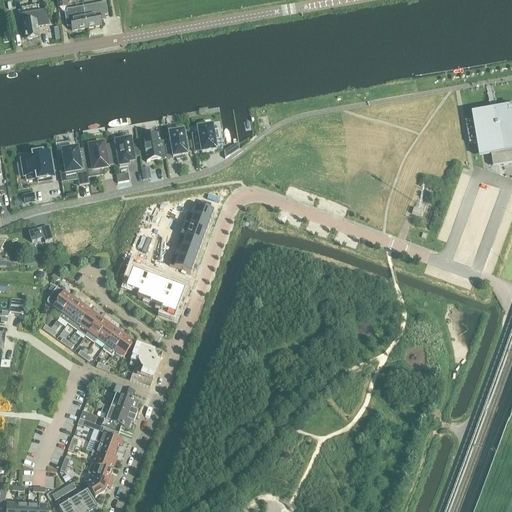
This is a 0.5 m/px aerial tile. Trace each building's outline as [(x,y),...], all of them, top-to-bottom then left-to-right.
[(55,0),(58,10),(67,8),(65,0),(55,0)] [(83,8),(84,13),(87,29),(102,27),(101,22),(106,21),(105,17),(108,16),(106,4),(83,8)] [(44,5),(21,9),(24,25),(23,25),(26,40),(39,38),(37,28),(45,27),(45,24),(47,23),(44,5)] [(84,13),(69,16),(69,15),(64,16),(67,29),(72,28),(72,32),(87,29),(84,13)] [(511,110),(472,118),(472,120),(465,122),(469,144),(476,143),(478,158),(482,157),(488,156),(490,156),(492,165),(493,168),(499,167),(511,164),(511,110)] [(201,151),(201,153),(206,153),(212,152),(216,151),(214,141),(218,140),(217,132),(213,132),(212,126),(197,129),(198,135),(192,136),(195,152),(201,151)] [(185,159),(184,156),(188,156),(187,150),(188,150),(187,142),(185,143),(184,131),(168,133),(171,146),(165,147),(167,159),(173,158),(176,158),(176,160),(185,159)] [(157,136),(142,139),(146,163),(161,160),(164,159),(164,160),(166,159),(163,142),(158,143),(157,136)] [(130,140),(115,143),(120,167),(128,166),(128,163),(134,162),(133,158),(139,157),(137,145),(131,146),(130,140)] [(103,145),(89,147),(93,172),(108,169),(106,163),(112,161),(109,146),(104,147),(103,145)] [(237,146),(227,153),(228,155),(228,157),(228,158),(238,151),(238,150),(237,148),(237,146)] [(77,149),(62,152),(66,174),(77,173),(78,181),(79,187),(89,185),(88,180),(83,151),(77,152),(77,149)] [(31,158),(19,160),(22,179),(25,179),(25,182),(35,181),(36,184),(37,184),(38,184),(52,182),(52,180),(54,180),(50,152),(31,155),(31,158)] [(33,195),(23,196),(25,204),(35,202),(33,195)] [(197,208),(193,218),(210,224),(213,214),(209,212),(210,207),(201,203),(199,209),(197,208)] [(413,209),(411,215),(421,219),(423,213),(413,209)] [(188,216),(184,228),(188,229),(205,235),(210,224),(193,218),(188,216)] [(38,230),(28,233),(31,243),(44,240),(45,244),(51,242),(52,241),(49,230),(48,227),(38,230)] [(188,229),(185,238),(202,244),(205,235),(188,229)] [(181,236),(177,248),(181,249),(198,255),(202,244),(185,238),(181,236)] [(181,249),(177,258),(195,264),(198,255),(181,249)] [(173,256),(169,268),(191,276),(195,264),(177,258),(173,256)] [(132,271),(125,289),(138,294),(137,298),(149,302),(149,304),(162,308),(159,315),(174,320),(185,290),(170,285),(158,280),(145,275),(132,271)] [(61,279),(58,273),(51,277),(54,283),(61,279)] [(46,304),(53,308),(61,315),(72,299),(56,288),(47,301),(46,304)] [(81,306),(72,299),(61,315),(62,315),(59,319),(67,325),(81,306)] [(11,300),(9,313),(23,315),(25,301),(11,300)] [(76,331),(90,312),(81,306),(67,325),(76,331)] [(76,331),(85,338),(99,318),(90,312),(76,331)] [(97,340),(108,325),(99,318),(85,338),(94,344),(97,340)] [(60,328),(55,324),(51,329),(57,333),(60,328)] [(97,340),(105,346),(106,346),(117,331),(108,325),(97,340)] [(111,357),(114,353),(125,337),(117,331),(106,346),(105,346),(102,350),(111,357)] [(134,344),(125,337),(114,353),(123,359),(134,344)] [(146,380),(149,381),(152,382),(162,356),(136,346),(130,362),(135,364),(138,362),(141,369),(138,370),(137,375),(136,375),(136,376),(139,377),(142,378),(146,380)] [(454,511),(479,449),(511,356),(511,417),(498,457),(476,511),(479,511),(501,458),(511,425),(511,348),(477,448),(452,511),(454,511)] [(1,362),(0,369),(9,370),(10,363),(1,362)] [(113,395),(115,396),(110,409),(135,418),(137,413),(135,412),(138,404),(131,401),(134,394),(116,388),(113,395)] [(100,397),(92,394),(90,400),(98,403),(100,397)] [(104,405),(101,412),(108,414),(111,407),(104,405)] [(133,423),(135,418),(110,409),(106,422),(103,421),(101,428),(103,429),(118,434),(121,428),(128,430),(131,422),(133,423)] [(91,416),(82,412),(79,420),(84,422),(89,423),(91,416)] [(97,418),(91,416),(89,423),(94,425),(97,418)] [(116,439),(118,434),(103,429),(101,434),(99,433),(95,443),(116,451),(118,445),(122,447),(124,442),(116,439)] [(81,442),(72,439),(70,445),(75,447),(74,447),(79,449),(81,442)] [(114,457),(116,451),(95,443),(92,453),(92,454),(116,463),(117,458),(114,457)] [(94,458),(92,465),(112,473),(112,472),(109,471),(111,466),(114,467),(116,463),(92,454),(91,457),(94,458)] [(88,475),(91,476),(112,484),(114,480),(110,478),(112,473),(92,465),(88,475)] [(110,488),(112,484),(91,476),(90,481),(85,484),(95,499),(105,493),(107,487),(110,488)] [(87,492),(77,497),(86,511),(94,511),(98,510),(87,492)] [(86,511),(77,497),(68,503),(73,511),(86,511)] [(73,511),(68,503),(59,509),(60,511),(73,511)]
